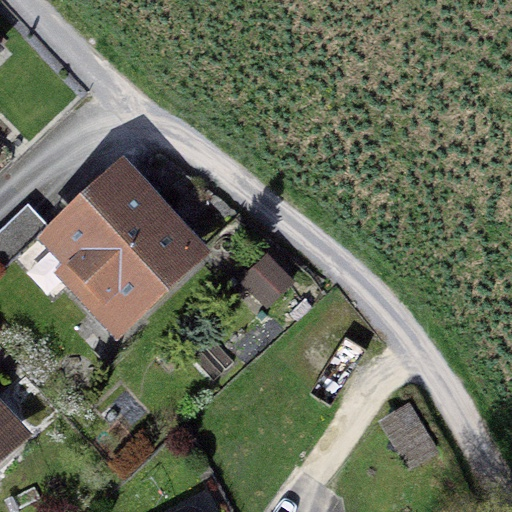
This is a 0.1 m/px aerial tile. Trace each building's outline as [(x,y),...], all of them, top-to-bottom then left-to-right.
[(203,256),(115,162),(52,221),(29,242),(50,265),(38,276),(105,348),(203,256)] [(29,242),(52,221),(30,198),(0,226),(0,263),(3,266),(29,242)] [(261,258),(236,281),(262,308),(287,285),(261,258)] [(0,465),(26,441),(0,413),(0,465)] [(399,423),(375,436),(403,484),(426,471),(399,423)]
